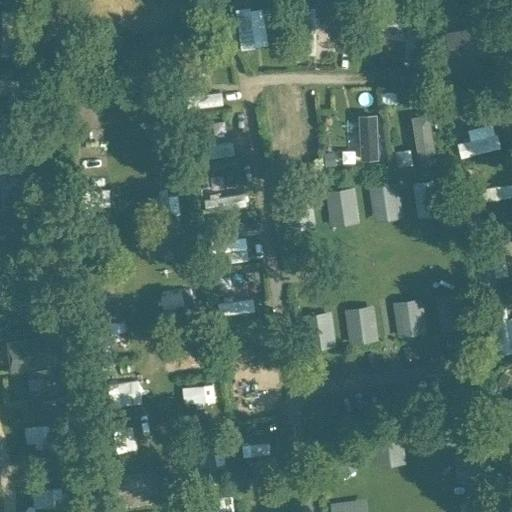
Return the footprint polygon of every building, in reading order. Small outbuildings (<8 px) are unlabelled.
[(264,0),(250,0),(251,22),(283,22),(282,8),(264,8),(264,0)] [(24,47),(26,1),(14,1),(12,47),(24,47)] [(406,17),(423,16),(423,5),(406,6),(406,17)] [(0,70),(0,83),(14,83),(14,70),(0,70)] [(406,99),(410,81),(393,77),(389,95),(406,99)] [(95,108),(121,109),(122,92),(96,91),(95,108)] [(442,105),(424,108),(431,156),(449,154),(442,105)] [(375,152),(388,152),(387,115),(375,115),(375,152)] [(92,148),(112,150),(113,131),(93,130),(92,148)] [(157,133),(158,148),(173,147),(172,132),(157,133)] [(358,138),(359,150),(373,149),(371,137),(358,138)] [(421,139),(406,142),(409,156),(424,153),(421,139)] [(336,165),(335,152),(325,153),(326,166),(336,165)] [(3,158),(6,174),(29,169),(25,153),(3,158)] [(191,175),(177,174),(175,196),(189,197),(191,175)] [(386,177),(386,214),(398,214),(397,177),(386,177)] [(439,177),(428,177),(430,209),(440,209),(439,177)] [(29,183),(20,184),(21,195),(30,194),(29,183)] [(8,225),(35,224),(34,199),(7,200),(8,225)] [(176,236),(177,255),(193,254),(192,235),(176,236)] [(119,271),(119,286),(135,285),(134,270),(119,271)] [(188,299),(214,295),(212,282),(186,287),(188,299)] [(266,290),(235,293),(237,305),(267,302),(266,290)] [(127,312),(130,331),(141,329),(137,310),(127,312)] [(54,358),(54,330),(18,331),(19,358),(54,358)] [(224,374),(192,377),(193,389),(226,386),(224,374)] [(347,391),(334,393),(335,408),(348,407),(347,391)] [(30,417),(32,431),(64,427),(62,413),(30,417)] [(130,446),(162,439),(159,428),(127,435),(130,446)] [(150,471),(162,470),(161,457),(148,459),(150,471)] [(218,490),(220,505),(242,501),(238,476),(227,478),(229,488),(218,490)] [(132,496),(166,495),(165,481),(131,482),(132,496)] [(274,505),(295,502),(292,484),(272,486),(274,505)]
